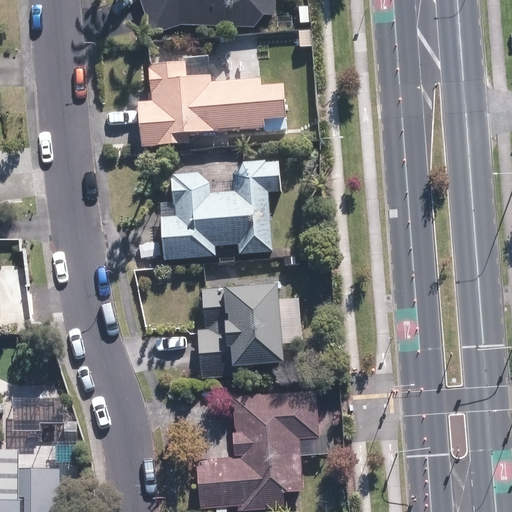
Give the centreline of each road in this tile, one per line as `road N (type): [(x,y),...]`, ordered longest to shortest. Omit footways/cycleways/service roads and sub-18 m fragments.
road 1 (residential): [(55,0),(82,270),(132,459),(136,511)]
road 2 (primary): [(456,0),(497,511)]
road 3 (primary): [(434,511),(393,0)]
